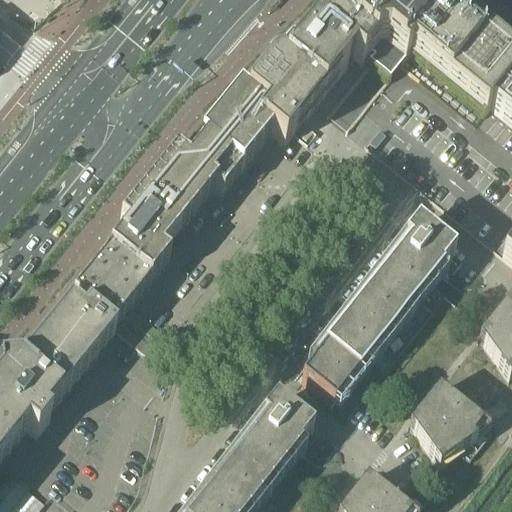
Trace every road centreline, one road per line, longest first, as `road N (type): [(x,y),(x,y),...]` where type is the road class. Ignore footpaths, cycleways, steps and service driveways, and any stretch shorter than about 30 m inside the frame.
road 1 (residential): [(403,206),(334,154),(200,314),(147,511)]
road 2 (residential): [(263,375),(403,206)]
road 3 (secondary): [(0,289),(119,134)]
road 4 (residential): [(412,492),(263,375)]
road 5 (secondary): [(119,134),(239,0)]
road 6 (residential): [(150,511),(263,375)]
road 7 (residential): [(511,289),(403,206)]
road 8 (secondary): [(155,0),(74,97)]
